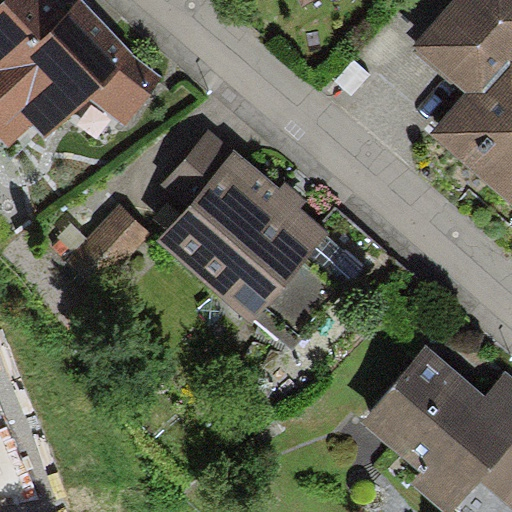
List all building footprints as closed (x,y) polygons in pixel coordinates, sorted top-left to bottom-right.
[(429,126),(506,193),(511,186),(511,59),(502,51),(511,39),(511,0),(444,0),(407,43),(461,90),(429,126)] [(0,8),(0,128),(20,111),(29,122),(83,75),(35,21),(22,33),(0,8)] [(106,62),(69,110),(95,130),(133,82),(106,62)] [(177,199),(151,229),(238,305),(308,226),(201,133),(157,182),(177,199)] [(134,236),(108,210),(65,253),(92,279),(134,236)] [(472,398),(415,345),(349,415),(438,498),(470,464),(511,502),(511,386),(496,372),(472,398)]
